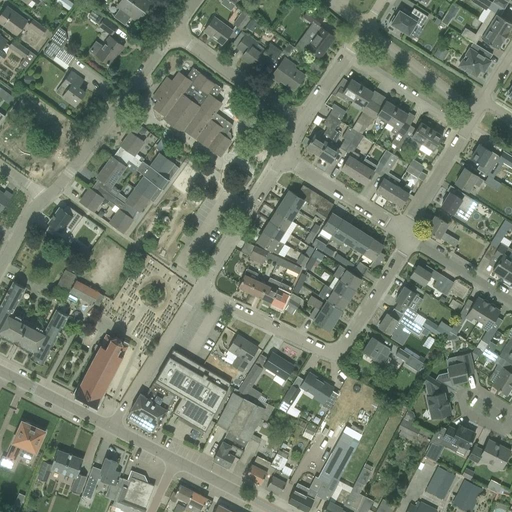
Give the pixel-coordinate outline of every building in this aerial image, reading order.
[(115,16),(125,24),(130,17),(136,21),(144,11),(144,10),(151,2),(148,0),(120,0),(116,6),(120,9),(115,16)] [(471,0),(471,1),(486,11),(491,2),(488,0),(471,0)] [(508,2),(505,0),(493,0),(492,2),(504,10),(508,2)] [(0,22),(5,26),(17,35),(26,22),(15,13),(6,7),(0,15),(0,22)] [(427,17),(414,8),(413,9),(414,9),(409,17),(399,10),(395,16),(394,15),(388,23),(397,29),(398,28),(408,35),(415,24),(420,28),(427,17)] [(309,10),(304,17),(312,23),(317,27),(318,26),(323,20),(309,10)] [(483,22),(506,37),(509,32),(508,32),(511,25),(511,23),(490,10),(483,22)] [(236,20),(233,24),(235,26),(241,30),(250,17),(242,11),(236,20)] [(445,13),(440,22),(447,26),(452,17),(445,13)] [(98,26),(111,35),(117,27),(104,17),(98,26)] [(214,17),(204,31),(205,30),(213,37),(213,38),(222,44),(228,36),(232,30),(226,26),(222,23),(214,17)] [(42,34),(50,39),(53,34),(46,29),(33,19),(28,26),(41,35),(42,34)] [(479,38),(497,49),(502,41),(503,42),(506,37),(483,22),(475,34),(465,28),(461,35),(472,42),(475,44),(479,38)] [(59,27),(50,39),(62,47),(63,47),(67,42),(65,32),(59,27)] [(321,28),(306,48),(307,49),(310,51),(311,52),(320,58),(335,37),(321,28)] [(243,39),(237,47),(245,53),(242,57),(250,62),(258,69),(264,61),(270,66),(276,58),(282,51),(270,43),(267,48),(265,50),(261,47),(257,44),(254,41),(255,39),(247,33),(243,39)] [(102,60),(110,65),(124,46),(115,40),(110,36),(96,55),(102,60)] [(19,65),(26,70),(36,56),(14,40),(9,47),(24,58),(19,65)] [(460,67),(476,77),(480,70),(483,72),(490,61),(479,54),(483,49),(475,44),(472,42),(458,66),(460,67)] [(282,52),(288,56),(294,48),(289,43),(282,52)] [(438,45),(435,56),(445,59),(448,48),(438,45)] [(55,56),(69,67),(76,57),(63,47),(62,47),(55,56)] [(276,69),(271,77),(278,83),(280,80),(294,90),(304,76),(296,70),(295,69),(289,65),(291,62),(285,57),(283,60),(276,69)] [(317,65),(313,71),(320,75),(324,69),(317,65)] [(185,130),(221,156),(231,141),(229,140),(231,138),(230,133),(227,131),(232,125),(215,112),(221,104),(214,99),(222,89),(192,67),(192,68),(185,77),(179,73),(172,81),(167,77),(153,97),(158,101),(153,107),(165,116),(164,118),(183,132),(185,130)] [(62,97),(75,106),(85,92),(79,87),(84,80),(71,71),(61,85),(67,89),(62,97)] [(346,98),(351,101),(361,85),(351,79),(349,82),(343,78),(331,94),(334,97),(336,95),(345,100),(346,98)] [(361,85),(351,101),(363,108),(361,111),(363,112),(352,129),(357,132),(361,125),(375,103),(369,99),(373,92),(361,85)] [(361,125),(366,128),(367,128),(373,118),(374,119),(375,120),(377,117),(387,122),(396,107),(386,100),(382,107),(375,103),(361,125)] [(396,107),(387,122),(394,126),(391,132),(396,135),(391,143),(396,147),(403,136),(410,125),(403,121),(408,114),(396,107)] [(329,115),(340,121),(343,116),(341,115),(332,109),(329,115)] [(326,119),(337,126),(340,121),(329,115),(326,119)] [(403,136),(396,147),(398,148),(402,150),(407,142),(419,150),(422,144),(431,129),(421,122),(412,137),(410,136),(408,139),(403,136)] [(142,127),(138,132),(141,135),(144,134),(147,131),(142,127)] [(306,147),(319,155),(334,130),(328,127),(321,138),(314,135),(306,147)] [(340,147),(345,151),(349,144),(357,132),(352,129),(340,147)] [(422,144),(433,151),(442,136),(431,129),(422,144)] [(319,155),(331,162),(339,149),(334,146),(341,135),(334,130),(319,155)] [(121,146),(113,157),(133,172),(136,170),(138,167),(141,162),(144,159),(141,157),(138,160),(134,157),(144,143),(145,143),(130,132),(120,146),(121,146)] [(349,144),(356,148),(363,136),(362,135),(357,132),(349,144)] [(479,144),(470,158),(480,164),(477,169),(486,174),(498,156),(479,144)] [(354,177),(352,179),(358,183),(360,181),(365,184),(371,176),(374,171),(379,174),(385,165),(392,154),(387,151),(386,150),(378,162),(376,166),(364,158),(361,164),(353,177),(354,177)] [(341,169),(353,177),(361,164),(356,160),(359,156),(352,152),(346,160),(341,169)] [(511,157),(503,152),(499,159),(511,167),(511,157)] [(144,176),(135,189),(149,199),(154,203),(154,202),(162,190),(163,190),(163,189),(168,182),(166,182),(167,179),(169,181),(170,180),(169,180),(178,168),(179,168),(158,153),(158,154),(159,154),(151,166),(149,165),(149,166),(151,167),(150,169),(141,162),(138,167),(136,170),(144,176)] [(381,196),(386,199),(387,198),(388,198),(399,180),(388,173),(397,157),(393,155),(392,154),(379,174),(379,175),(384,178),(381,182),(376,191),(382,195),(381,196)] [(99,178),(95,183),(107,192),(107,191),(118,177),(125,166),(112,157),(113,157),(112,156),(111,157),(104,167),(97,177),(99,178)] [(409,165),(421,172),(424,166),(413,159),(409,165)] [(406,170),(423,181),(427,175),(421,172),(409,165),(406,170)] [(464,188),(467,190),(472,183),(478,187),(483,180),(473,174),(464,168),(455,183),(464,188)] [(244,173),(238,181),(245,186),(251,178),(244,173)] [(484,182),(498,190),(501,184),(487,176),(484,182)] [(388,198),(400,206),(408,193),(412,188),(405,184),(402,189),(397,186),(400,180),(399,180),(388,198)] [(107,191),(107,192),(95,183),(91,189),(89,188),(80,202),(93,211),(99,203),(104,197),(109,201),(107,204),(109,206),(113,200),(115,197),(107,191)] [(296,195),(302,198),(308,188),(303,185),(296,195)] [(303,200),(306,202),(313,191),(308,188),(302,198),(303,199),(303,200)] [(115,197),(113,200),(134,215),(138,210),(139,212),(149,199),(135,189),(125,204),(115,197)] [(0,211),(11,195),(6,191),(3,195),(0,192),(0,211)] [(282,201),(297,210),(303,200),(303,199),(302,198),(296,195),(289,191),(282,201)] [(309,204),(311,205),(318,195),(313,191),(306,202),(309,204)] [(450,192),(441,206),(450,212),(452,213),(456,207),(466,213),(474,201),(473,200),(464,195),(458,191),(455,196),(450,192)] [(311,205),(314,207),(316,208),(323,198),(318,195),(311,205)] [(316,208),(318,209),(322,211),(328,201),(323,198),(316,208)] [(113,200),(109,206),(112,208),(115,205),(116,205),(121,209),(111,224),(123,233),(133,220),(132,219),(134,215),(113,200)] [(276,211),(291,220),(297,210),(282,201),(276,211)] [(322,211),(327,215),(333,204),(328,201),(322,211)] [(46,229),(45,231),(57,238),(58,237),(59,236),(66,226),(72,231),(83,216),(66,204),(63,210),(63,209),(62,210),(59,207),(50,220),(48,223),(50,224),(46,229)] [(315,214),(324,220),(327,215),(322,211),(318,209),(315,214)] [(270,221),(284,231),(291,220),(276,211),(270,221)] [(326,221),(319,234),(325,238),(329,232),(332,235),(342,219),(332,213),(326,221)] [(439,238),(455,247),(458,241),(444,233),(449,225),(435,216),(426,230),(439,238)] [(333,235),(330,239),(340,245),(341,244),(343,241),(352,226),(342,219),(332,235),(333,235)] [(505,220),(491,243),(492,244),(497,247),(500,242),(504,237),(509,228),(511,224),(505,220)] [(263,231),(278,240),(284,231),(270,221),(263,231)] [(310,233),(314,235),(320,226),(315,224),(310,233)] [(352,226),(343,241),(352,247),(353,247),(362,232),(352,226)] [(270,250),(278,254),(284,244),(278,240),(263,231),(256,242),(265,247),(270,250)] [(353,247),(363,254),(372,238),(362,232),(353,247)] [(304,241),(309,244),(314,235),(310,233),(304,241)] [(29,235),(25,243),(32,246),(36,239),(29,235)] [(315,239),(312,244),(322,251),(325,246),(326,245),(315,238),(315,239)] [(370,265),(376,269),(378,265),(380,266),(384,259),(382,258),(384,255),(379,252),(383,245),(372,238),(363,254),(373,260),(370,265)] [(250,254),(253,244),(246,242),(242,251),(250,254)] [(483,256),(490,260),(497,247),(492,244),(491,243),(483,256)] [(497,275),(501,278),(502,276),(503,277),(511,263),(511,259),(508,257),(511,250),(511,249),(501,243),(493,255),(499,259),(492,270),(498,274),(497,275)] [(81,244),(77,250),(85,255),(88,249),(81,244)] [(251,255),(250,258),(263,263),(264,260),(265,257),(268,252),(268,251),(264,250),(254,246),(251,255)] [(301,254),(309,258),(314,249),(309,246),(304,255),(301,254)] [(322,251),(331,257),(334,252),(325,246),(322,251)] [(315,261),(319,264),(324,255),(315,250),(310,259),(315,262),(315,261)] [(265,257),(276,263),(279,257),(268,252),(265,257)] [(297,262),(304,266),(309,258),(301,254),(297,262)] [(334,258),(343,263),(345,259),(337,254),(334,258)] [(276,263),(287,268),(290,262),(279,257),(276,263)] [(305,267),(310,270),(315,262),(310,259),(305,267)] [(343,263),(351,269),(354,265),(345,259),(343,263)] [(287,268),(298,273),(301,268),(290,262),(287,268)] [(354,271),(363,277),(368,268),(359,262),(354,271)] [(511,263),(503,277),(505,278),(504,280),(508,282),(509,281),(511,282),(511,263)] [(340,280),(355,289),(361,279),(339,265),(333,275),(340,280)] [(432,287),(446,295),(454,282),(434,270),(426,265),(423,269),(418,265),(410,276),(419,282),(424,285),(429,276),(436,280),(432,287)] [(238,287),(249,292),(255,279),(258,274),(247,269),(238,287)] [(52,293),(64,299),(76,276),(65,270),(52,293)] [(296,282),(302,285),(307,275),(301,273),(296,282)] [(249,292),(260,297),(266,284),(255,279),(249,292)] [(76,281),(69,293),(93,305),(99,293),(99,292),(76,280),(76,281)] [(334,290),(348,299),(355,289),(340,280),(334,290)] [(30,358),(42,364),(68,316),(56,309),(45,330),(12,313),(25,288),(13,281),(0,305),(0,335),(1,334),(33,352),(30,358)] [(292,291),(298,294),(302,285),(296,282),(292,291)] [(271,303),(282,308),(286,299),(291,288),(280,283),(277,290),(271,303)] [(260,297),(271,303),(277,290),(266,284),(260,297)] [(327,300),(342,309),(348,299),(334,290),(328,287),(322,297),(327,300)] [(395,309),(413,320),(418,313),(407,306),(415,294),(404,287),(395,300),(399,303),(395,309)] [(307,301),(318,309),(321,304),(322,303),(311,295),(307,301)] [(455,322),(461,325),(466,318),(471,321),(473,317),(478,321),(489,304),(488,303),(488,301),(485,299),(483,300),(478,297),(468,312),(462,309),(455,322)] [(287,304),(296,309),(299,305),(290,299),(287,304)] [(453,299),(448,306),(458,312),(463,306),(453,299)] [(321,304),(318,309),(321,310),(321,311),(335,320),(342,309),(327,300),(324,306),(321,304)] [(481,340),(487,344),(496,330),(490,326),(500,311),(495,307),(494,305),(491,304),(489,304),(478,321),(484,324),(482,327),(487,331),(481,340)] [(314,321),(329,330),(335,320),(321,311),(314,321)] [(379,325),(378,327),(386,332),(392,335),(396,338),(404,327),(411,331),(419,336),(421,332),(424,327),(422,326),(413,321),(403,314),(398,321),(395,319),(387,314),(386,315),(384,313),(381,318),(383,320),(379,325)] [(427,318),(422,326),(424,327),(429,331),(445,341),(446,339),(450,331),(452,328),(441,321),(438,325),(427,318)] [(424,327),(421,332),(426,336),(429,331),(424,327)] [(466,339),(470,333),(462,329),(459,335),(466,339)] [(450,331),(446,339),(449,341),(456,338),(457,336),(450,331)] [(73,394),(98,407),(105,395),(102,394),(129,343),(112,335),(111,337),(106,335),(100,346),(97,351),(81,383),(79,382),(73,394)] [(233,365),(242,371),(248,361),(249,362),(251,357),(257,348),(237,335),(232,344),(226,354),(236,360),(233,365)] [(363,350),(363,351),(371,356),(372,357),(371,360),(384,367),(387,362),(389,363),(391,359),(387,357),(391,350),(390,349),(383,345),(383,344),(380,343),(372,337),(367,345),(365,345),(363,348),(363,350)] [(502,358),(511,364),(511,340),(510,339),(506,337),(510,340),(507,345),(511,347),(504,358),(502,357),(502,358)] [(475,347),(472,352),(479,356),(482,351),(475,347)] [(482,352),(481,355),(486,358),(490,350),(488,349),(485,347),(483,352),(482,352)] [(399,348),(395,355),(406,362),(406,360),(410,362),(408,365),(418,372),(423,363),(422,363),(417,359),(399,348)] [(205,432),(230,383),(173,349),(154,382),(176,395),(181,398),(172,413),(205,432)] [(267,361),(264,365),(271,370),(270,373),(275,375),(284,381),(285,379),(288,375),(293,366),(272,353),(267,361)] [(451,380),(451,384),(468,380),(467,374),(474,373),(469,353),(454,357),(456,364),(447,366),(448,367),(447,369),(447,373),(438,375),(435,380),(440,383),(451,380)] [(493,384),(492,385),(499,389),(498,391),(506,396),(511,387),(510,386),(511,383),(511,373),(511,372),(511,364),(502,358),(495,369),(500,372),(493,384)] [(238,390),(258,400),(262,394),(251,387),(263,369),(255,363),(245,378),(238,390)] [(333,388),(309,373),(300,386),(314,395),(312,398),(323,405),(322,406),(329,410),(338,394),(332,390),(333,388)] [(427,374),(423,382),(425,383),(428,396),(426,397),(431,418),(438,417),(438,418),(444,417),(444,415),(451,414),(449,404),(447,404),(446,400),(444,393),(436,394),(435,390),(440,383),(435,380),(427,374)] [(140,394),(130,410),(158,426),(176,395),(154,382),(145,397),(140,394)] [(278,408),(286,413),(300,390),(292,385),(278,408)] [(213,459),(228,467),(234,456),(240,459),(253,434),(261,418),(266,409),(268,404),(258,400),(238,390),(238,391),(235,389),(217,424),(227,430),(222,441),(223,441),(213,459)] [(266,409),(261,418),(267,421),(274,407),(268,404),(266,409)] [(399,434),(413,442),(421,428),(412,423),(415,418),(413,412),(408,409),(399,428),(401,429),(399,434)] [(2,456),(0,461),(0,464),(2,465),(12,469),(18,455),(20,451),(21,448),(34,453),(35,453),(40,441),(44,432),(30,425),(29,423),(26,422),(24,423),(22,422),(18,431),(14,441),(7,458),(5,457),(2,456)] [(302,436),(311,440),(313,436),(316,429),(307,425),(302,436)] [(434,433),(430,442),(436,445),(440,444),(452,450),(455,444),(458,446),(459,445),(467,449),(475,433),(466,429),(461,426),(459,425),(456,430),(449,427),(447,429),(444,427),(434,433)] [(240,459),(246,462),(251,452),(254,454),(260,444),(259,443),(261,438),(253,434),(240,459)] [(288,502),(307,511),(312,503),(317,494),(323,497),(333,479),(339,482),(339,481),(338,480),(359,441),(348,435),(342,447),(336,444),(318,478),(323,480),(316,493),(297,483),(292,493),(288,502)] [(480,458),(501,469),(510,451),(488,440),(482,451),(474,446),(468,458),(477,462),(480,458)] [(43,461),(37,478),(46,481),(49,472),(50,469),(75,478),(76,478),(78,473),(80,468),(83,459),(57,449),(54,459),(52,464),(43,461)] [(266,487),(280,493),(289,476),(280,471),(287,459),(276,454),(271,463),(270,466),(276,469),(266,487)] [(93,466),(82,496),(90,499),(97,479),(100,480),(109,483),(115,485),(119,487),(122,479),(118,477),(120,472),(114,470),(117,463),(105,458),(101,468),(101,469),(93,466)] [(250,467),(245,476),(261,484),(265,475),(270,466),(271,463),(264,460),(263,463),(256,459),(253,465),(252,464),(250,467)] [(426,490),(443,499),(455,475),(438,467),(426,490)] [(462,475),(470,479),(473,472),(465,468),(462,475)] [(74,481),(71,491),(80,494),(87,476),(78,473),(76,478),(75,478),(74,481)] [(112,506),(129,511),(143,511),(154,485),(147,483),(144,476),(137,479),(131,477),(130,481),(122,478),(122,479),(119,487),(112,506)] [(325,505),(321,511),(340,511),(350,493),(341,488),(334,503),(329,501),(336,486),(339,482),(333,479),(326,492),(323,497),(328,500),(325,505)] [(491,479),(487,487),(498,491),(501,483),(491,479)] [(465,480),(453,504),(468,511),(470,511),(482,488),(465,480)] [(350,493),(340,511),(353,511),(354,510),(349,508),(351,503),(354,504),(359,494),(363,484),(356,481),(350,493)] [(177,497),(188,502),(193,491),(180,484),(175,493),(173,492),(169,500),(175,503),(177,497)] [(185,508),(183,511),(184,511),(199,511),(204,508),(202,507),(207,498),(193,491),(188,502),(185,508)] [(365,497),(357,511),(387,511),(392,504),(383,500),(376,511),(367,511),(369,508),(373,500),(365,497)] [(410,504),(405,511),(435,511),(437,509),(421,501),(420,503),(417,502),(415,507),(410,504)]
